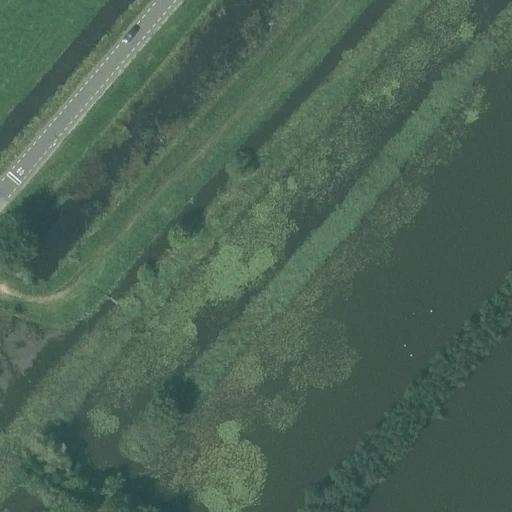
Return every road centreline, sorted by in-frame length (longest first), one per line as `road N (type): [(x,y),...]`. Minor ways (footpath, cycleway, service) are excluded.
road 1 (track): [(339,0),(88,281),(38,302),(0,293)]
road 2 (tertiary): [(168,0),(0,195)]
